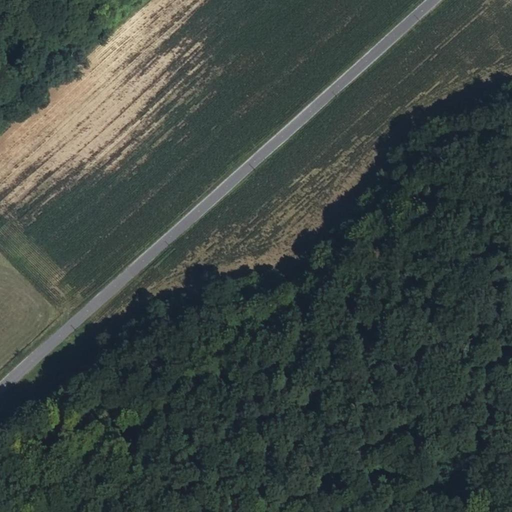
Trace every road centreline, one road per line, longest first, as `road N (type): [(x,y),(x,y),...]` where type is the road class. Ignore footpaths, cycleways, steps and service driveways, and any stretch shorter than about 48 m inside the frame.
road 1 (track): [(0,438),(144,335),(296,291),(464,140),(511,129)]
road 2 (tertiary): [(436,0),(0,393)]
